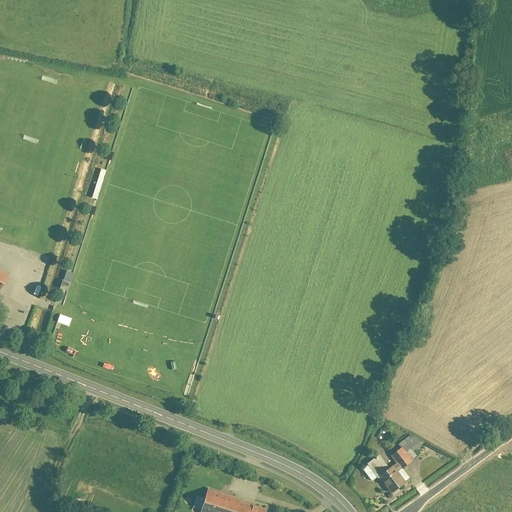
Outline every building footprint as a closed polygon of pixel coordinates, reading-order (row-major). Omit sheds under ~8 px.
[(64,270),(61,280),(69,282),(72,272),(64,270)] [(60,280),(58,288),(65,290),(68,282),(60,280)] [(408,465),(399,451),(389,458),(399,471),(408,465)] [(379,454),(363,465),(386,497),(406,482),(400,473),(395,477),(379,454)] [(263,511),(207,494),(201,511),(263,511)]
